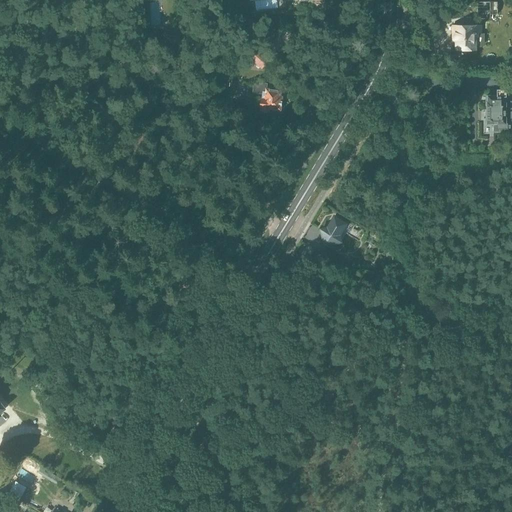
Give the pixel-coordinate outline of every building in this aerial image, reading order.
[(192,26),(191,16),(184,16),(184,26),(192,26)] [(482,32),(482,24),(453,24),(454,33),(456,33),(457,48),(466,48),(466,51),(476,51),(476,48),(477,48),(477,32),(482,32)] [(252,45),(244,54),(262,69),(269,60),(252,45)] [(254,82),(253,93),(263,94),(263,99),(262,98),(261,108),(262,108),(261,110),(263,112),(267,113),(269,111),(269,109),(281,110),(282,101),(280,100),(280,97),(282,97),(282,96),(281,96),(281,90),(267,89),(267,86),(265,86),(266,84),(267,84),(254,82)] [(487,109),(485,109),(485,124),(494,124),(494,132),(502,132),(511,132),(511,123),(506,123),(506,102),(505,102),(505,97),(507,97),(506,89),(497,89),(497,96),(487,96),(487,103),(487,109)] [(326,246),(342,243),(341,236),(347,225),(336,218),(329,229),(323,231),(326,246)] [(292,259),(285,271),(289,275),(303,266),(304,265),(293,259),(292,259)] [(8,494),(19,500),(26,488),(15,482),(11,489),(8,494)] [(7,493),(2,502),(14,509),(19,500),(8,494),(7,493)] [(87,497),(81,493),(77,501),(82,504),(87,497)]
